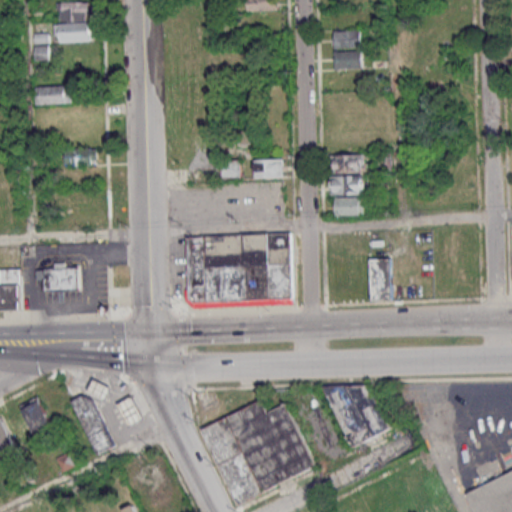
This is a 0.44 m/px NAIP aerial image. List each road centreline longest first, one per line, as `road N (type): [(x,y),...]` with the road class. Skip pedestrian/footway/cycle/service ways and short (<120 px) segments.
road 1 (tertiary): [(148,330),(138,0)]
road 2 (residential): [(300,0),(309,327)]
road 3 (residential): [(494,323),(484,0)]
road 4 (secondary): [(470,324),(273,328)]
road 5 (residential): [(261,511),(403,441)]
road 6 (tertiary): [(215,511),(155,365)]
road 7 (secondary): [(155,365),(311,365)]
road 8 (secondary): [(311,365),(432,362)]
